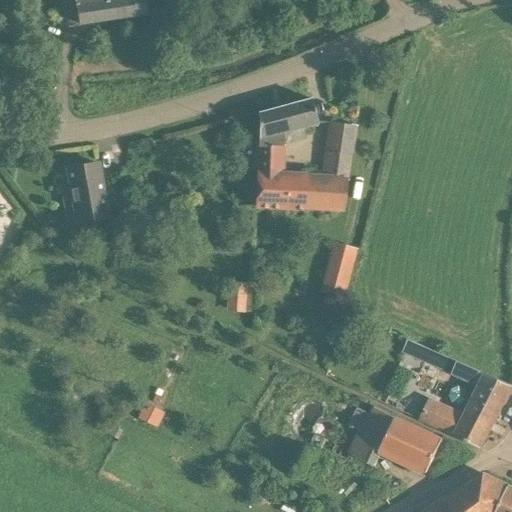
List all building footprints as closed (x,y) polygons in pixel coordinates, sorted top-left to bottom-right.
[(74,0),(77,20),(145,10),(143,0),(74,0)] [(282,147),(283,135),(317,126),(311,99),(258,113),(258,139),(256,173),(282,174),(283,147),(282,147)] [(347,176),(354,125),(329,123),(322,175),(347,176)] [(66,170),(70,187),(58,189),(65,227),(87,222),(90,239),(107,236),(104,219),(106,219),(97,164),(66,170)] [(347,176),(322,175),(282,174),(256,173),(255,206),(342,210),(347,176)] [(341,295),(355,245),(331,239),(318,289),(341,295)] [(227,295),(226,312),(245,313),(245,296),(227,295)] [(408,341),(402,353),(451,375),(457,362),(408,341)] [(482,373),(457,362),(451,375),(477,386),(482,373)] [(480,448),(500,409),(505,398),(511,386),(482,373),(477,386),(473,395),(464,414),(430,399),(420,421),(456,437),(456,435),(480,448)] [(144,403),(140,421),(161,425),(165,408),(144,403)] [(426,473),(442,440),(442,439),(374,408),(354,451),(351,455),(375,467),(381,452),(426,473)] [(506,486),(484,476),(427,511),(511,511),(511,488),(506,486)]
